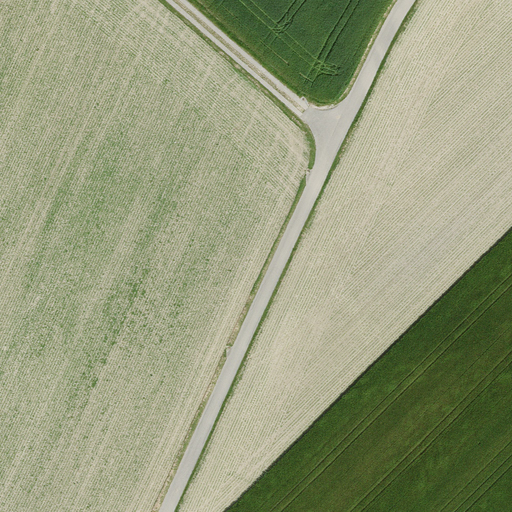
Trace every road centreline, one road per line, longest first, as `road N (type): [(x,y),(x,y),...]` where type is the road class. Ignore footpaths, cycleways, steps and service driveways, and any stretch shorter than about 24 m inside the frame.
road 1 (unclassified): [(408,0),(332,138),(165,511)]
road 2 (track): [(332,138),(176,0)]
